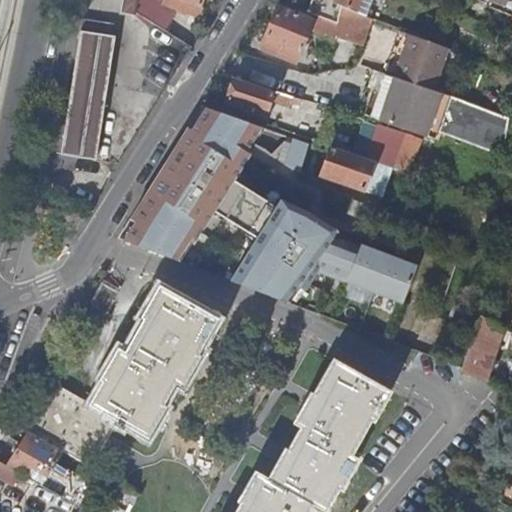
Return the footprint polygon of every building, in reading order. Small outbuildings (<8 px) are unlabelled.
[(125,0),(123,16),(137,19),(138,11),(140,0),(125,0)] [(328,0),(320,19),(328,22),(340,27),(345,10),(367,18),(374,0),(328,0)] [(511,19),(511,0),(472,0),(471,3),(511,19)] [(319,19),(283,4),(281,9),(317,23),(319,19)] [(317,23),(281,9),(264,52),(299,66),(317,23)] [(324,33),(338,37),(340,27),(328,22),(324,33)] [(115,41),(81,35),(58,157),(93,164),(115,41)] [(399,76),(412,38),(406,35),(392,74),(399,76)] [(435,94),(451,51),(412,38),(399,76),(397,81),(435,94)] [(379,116),(384,118),(397,81),(392,79),(379,116)] [(303,102),(234,80),(226,104),(249,112),(251,107),(269,112),(271,103),(291,108),(292,106),(300,108),(303,102)] [(384,118),(428,133),(442,96),(435,94),(397,81),(384,118)] [(441,126),(451,99),(442,96),(428,133),(438,136),(441,126)] [(226,104),(210,99),(125,232),(179,255),(196,236),(210,212),(221,218),(239,172),(263,120),(249,112),(226,104)] [(509,121),(451,99),(441,126),(499,148),(509,121)] [(285,136),(278,160),(303,167),(310,144),(285,136)] [(373,163),(331,149),(320,178),(362,192),(373,163)] [(314,265),(405,300),(420,260),(336,229),(341,220),(239,172),(221,218),(257,231),(232,271),(289,293),(314,265)] [(49,393),(27,433),(62,453),(92,470),(115,428),(116,426),(123,430),(126,425),(149,439),(165,411),(166,409),(163,407),(177,383),(184,387),(187,382),(201,357),(199,355),(202,349),(219,319),(203,311),(160,287),(157,292),(143,318),(146,319),(143,324),(126,354),(119,350),(118,351),(101,380),(105,382),(104,383),(91,407),(53,385),(49,393)] [(474,333),(461,371),(460,373),(484,384),(502,329),(480,317),(474,333)] [(374,421),(391,392),(347,367),(333,360),(332,362),(314,393),(313,396),(310,394),(294,425),(301,429),(288,452),(284,450),(275,467),(268,481),(254,474),(251,479),(243,495),(238,504),(240,505),(236,511),(308,511),(310,510),(312,506),(324,511),(326,511),(334,498),(338,489),(342,491),(359,460),(351,456),(371,421),(374,423),(374,421)] [(62,453),(27,433),(7,466),(20,474),(41,486),(48,475),(59,482),(66,471),(54,465),(62,453)] [(7,466),(0,462),(0,480),(12,487),(20,474),(7,466)]
